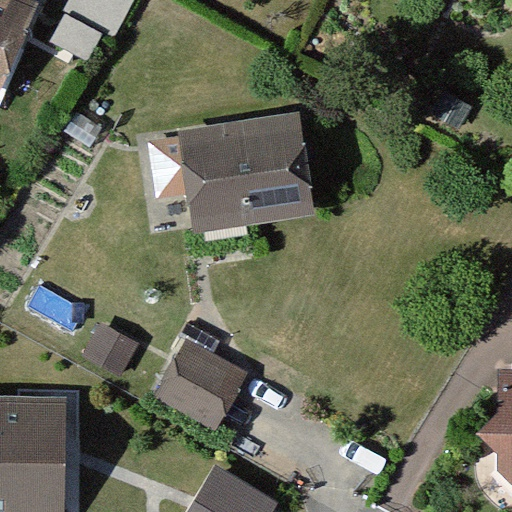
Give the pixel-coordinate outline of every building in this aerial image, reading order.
[(0,0),(0,93),(38,11),(13,0),(0,0)] [(295,108),(139,130),(154,235),(310,213),(295,108)] [(242,375),(183,344),(155,397),(214,428),(242,375)] [(511,370),(497,370),(497,484),(511,484),(511,370)] [(60,511),(63,391),(0,389),(0,511),(60,511)] [(268,511),(274,502),(212,464),(182,511),(268,511)]
